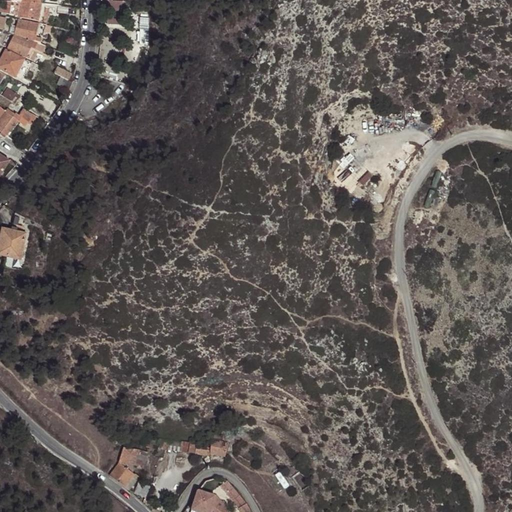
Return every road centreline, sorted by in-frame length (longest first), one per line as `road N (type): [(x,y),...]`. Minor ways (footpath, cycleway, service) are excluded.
road 1 (unclassified): [(478,511),(426,392),(410,334),(399,234),(410,193),(443,147),(474,136),(511,143)]
road 2 (residential): [(0,193),(80,91),(90,0)]
road 3 (residential): [(142,511),(0,392)]
road 4 (unclassified): [(176,511),(200,478),(221,469),(254,511)]
